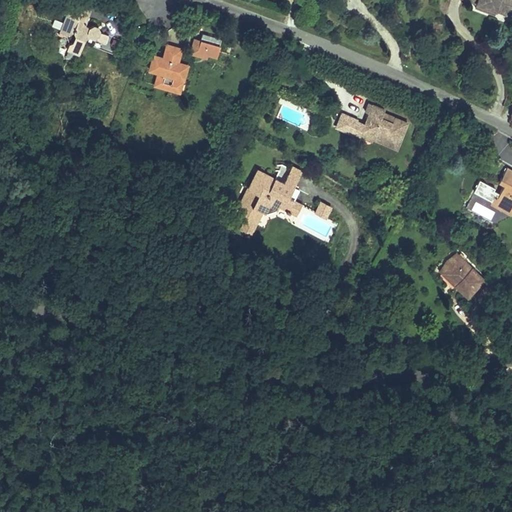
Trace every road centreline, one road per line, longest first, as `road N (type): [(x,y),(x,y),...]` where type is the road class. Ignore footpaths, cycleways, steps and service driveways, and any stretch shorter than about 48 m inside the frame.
road 1 (residential): [(511,356),(330,371),(177,345),(0,295)]
road 2 (residential): [(208,0),(385,67),(511,127)]
